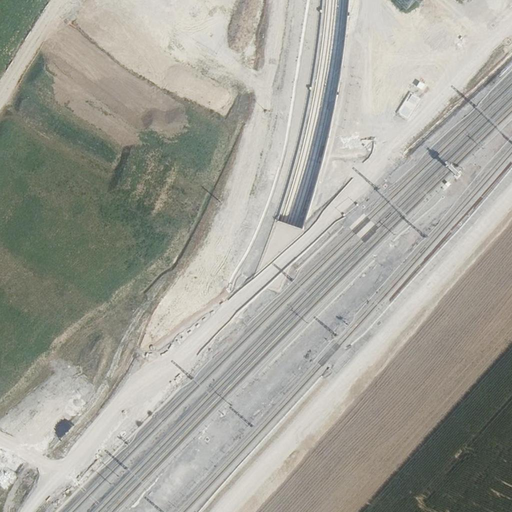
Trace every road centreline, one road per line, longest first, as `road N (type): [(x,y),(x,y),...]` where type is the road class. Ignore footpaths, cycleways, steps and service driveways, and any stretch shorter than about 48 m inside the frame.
road 1 (track): [(26,511),(212,289),(247,175),(277,0)]
road 2 (track): [(222,511),(511,196)]
